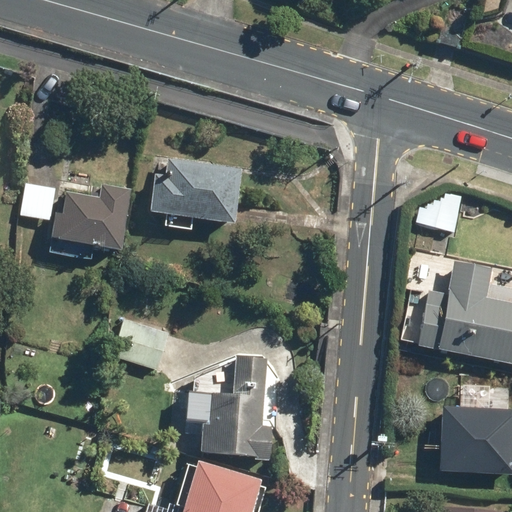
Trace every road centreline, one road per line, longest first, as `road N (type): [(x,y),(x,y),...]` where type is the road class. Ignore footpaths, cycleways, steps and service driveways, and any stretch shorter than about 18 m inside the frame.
road 1 (residential): [(346,511),(380,98)]
road 2 (secondary): [(42,0),(380,98)]
road 3 (secondary): [(380,98),(511,140)]
